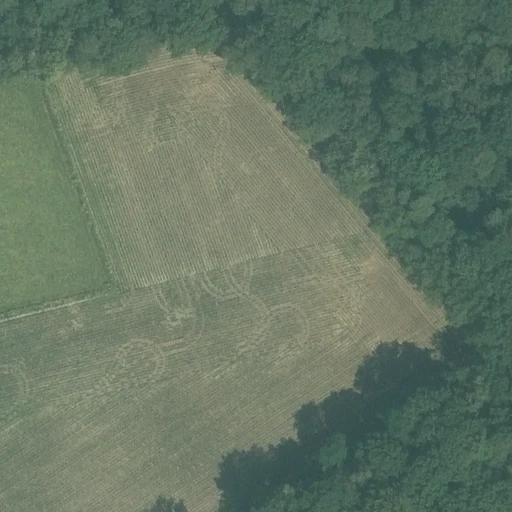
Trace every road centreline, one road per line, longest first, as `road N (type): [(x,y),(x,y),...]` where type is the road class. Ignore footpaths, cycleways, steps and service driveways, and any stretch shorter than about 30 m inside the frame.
road 1 (track): [(269,0),(511,339)]
road 2 (track): [(0,54),(200,0)]
road 3 (track): [(511,435),(373,511)]
